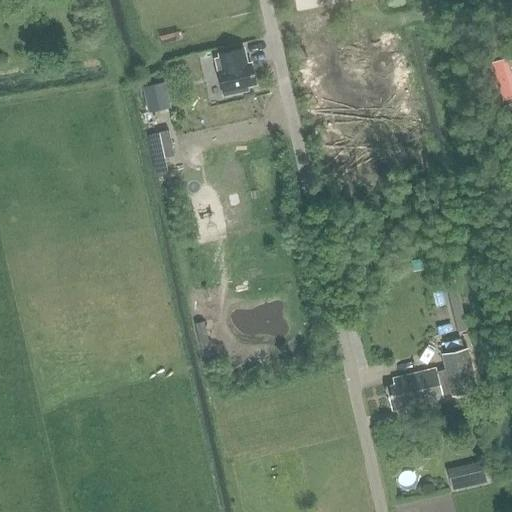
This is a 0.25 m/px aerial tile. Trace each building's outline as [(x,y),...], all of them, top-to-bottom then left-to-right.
[(216,59),(224,95),(246,90),(245,87),(255,84),(250,64),(246,65),(243,49),(219,55),(220,59),(216,59)] [(495,67),(504,102),(511,99),(511,75),(509,64),(495,67)] [(155,82),(138,86),(144,112),(161,108),(155,82)] [(169,132),(159,135),(165,159),(174,156),(169,132)] [(204,323),(195,325),(198,337),(207,335),(204,323)] [(468,349),(442,355),(445,370),(451,393),(452,397),(478,391),(468,349)] [(443,395),(451,393),(445,370),(393,381),(394,387),(387,389),(392,407),(399,405),(400,411),(444,400),(443,395)]
